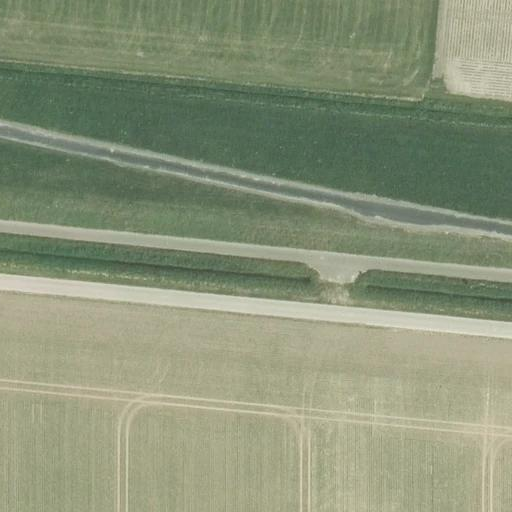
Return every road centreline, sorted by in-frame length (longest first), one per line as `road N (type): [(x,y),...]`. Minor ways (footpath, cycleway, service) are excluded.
road 1 (unclassified): [(511,229),(0,130)]
road 2 (unclassified): [(511,277),(0,228)]
